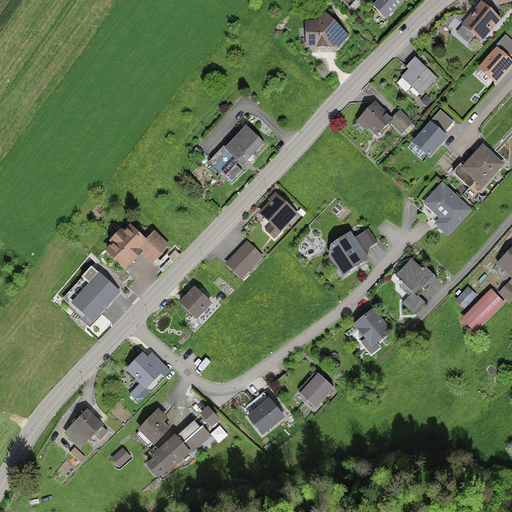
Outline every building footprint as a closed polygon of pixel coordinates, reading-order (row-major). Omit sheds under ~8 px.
[(384,20),(404,0),(379,0),(372,7),(384,20)] [(479,40),(497,20),(481,6),(456,34),(466,42),(473,35),(479,40)] [(327,45),(339,32),(324,18),(318,25),(307,25),(308,46),(327,45)] [(500,50),(509,40),(505,37),(496,46),(500,50)] [(494,83),(511,64),(496,50),(479,70),(494,83)] [(435,79),(414,60),(406,69),(408,71),(398,82),(398,86),(404,91),(407,91),(410,87),(419,96),(435,79)] [(378,134),(390,121),(386,116),(379,109),(378,109),(373,105),(359,119),(377,136),(377,135),(378,136),(380,135),(378,134)] [(435,125),(444,115),(440,112),(431,121),(435,125)] [(410,124),(399,114),(392,120),(394,122),(393,124),(402,132),(410,124)] [(428,157),(445,138),(430,124),(413,144),(428,157)] [(263,144),(245,127),(209,166),(229,184),(241,171),(235,166),(238,163),(239,164),(244,159),(247,161),(249,162),(251,161),(252,160),(252,158),(252,157),(251,156),(263,144)] [(500,165),(482,149),(465,167),(462,164),(452,174),(469,188),(475,181),(482,186),(500,165)] [(441,187),(426,204),(442,219),(437,225),(447,233),(467,211),(441,187)] [(293,213),(277,197),(260,215),(276,230),(293,213)] [(140,252),(138,250),(145,243),(129,228),(107,252),(123,267),(129,260),(131,262),(140,252)] [(369,248),(376,243),(368,231),(355,239),(360,245),(365,242),(369,248)] [(348,272),(366,260),(349,235),(331,247),(329,257),(340,260),(348,272)] [(143,251),(143,254),(151,262),(166,247),(156,237),(143,251)] [(259,257),(246,245),(235,257),(248,269),(259,257)] [(509,301),(511,298),(511,250),(498,266),(506,274),(510,270),(511,272),(511,279),(509,282),(511,284),(502,294),(509,301)] [(240,277),(248,269),(235,257),(227,265),(240,277)] [(428,286),(435,279),(425,269),(423,270),(422,270),(421,270),(411,261),(395,278),(400,282),(398,284),(399,284),(399,288),(404,292),(410,292),(412,294),(403,304),(408,309),(418,299),(414,295),(421,287),(423,289),(426,289),(428,286)] [(91,322),(118,293),(90,268),(81,278),(83,281),(66,300),(91,322)] [(456,301),(463,309),(476,295),(469,288),(456,301)] [(194,319),(209,303),(195,290),(180,305),(194,319)] [(478,318),(484,323),(503,304),(490,291),(464,318),(471,325),(478,318)] [(375,343),(388,332),(371,312),(355,326),(366,339),(361,344),(370,355),(378,348),(375,343)] [(150,391),(163,378),(150,365),(152,362),(149,360),(147,362),(141,356),(127,369),(141,383),(129,395),(134,400),(146,388),(150,391)] [(299,395),(314,409),(333,389),(317,375),(299,395)] [(284,417),(269,399),(249,415),(263,433),(284,417)] [(101,427),(95,421),(97,419),(94,416),(92,419),(86,412),(65,434),(73,442),(81,434),(88,440),(93,435),(98,440),(106,432),(101,427)] [(153,444),(167,430),(160,423),(164,419),(157,412),(139,430),(153,444)] [(165,473),(188,453),(174,438),(152,458),(154,459),(147,465),(157,476),(164,471),(165,473)] [(79,463),(84,457),(74,448),(69,453),(79,463)] [(118,467),(126,460),(119,452),(112,459),(118,467)]
